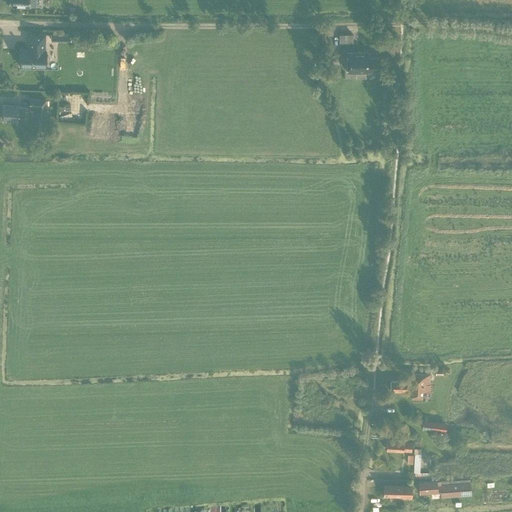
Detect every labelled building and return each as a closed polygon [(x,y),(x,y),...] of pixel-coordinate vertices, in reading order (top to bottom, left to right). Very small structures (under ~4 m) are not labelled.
[(46,56),(46,50),(44,50),(45,34),(29,34),(28,49),(21,49),(20,67),(45,67),(45,62),(48,62),(48,56),(46,56)] [(345,50),(345,71),(353,71),(353,76),(362,76),(362,71),(365,71),(365,70),(374,70),(374,56),(365,56),(365,50),(345,50)] [(46,100),(30,98),(29,106),(37,107),(37,115),(44,115),(46,100)] [(19,106),(3,104),(2,119),(18,120),(18,117),(24,117),(25,106),(19,106)] [(430,391),(430,373),(412,373),(412,382),(409,382),(409,381),(389,381),(389,392),(409,392),(409,391),(412,391),(412,399),(422,399),(422,391),(430,391)] [(447,423),(423,420),(421,428),(445,432),(447,423)] [(403,441),(403,440),(386,439),(386,449),(403,450),(411,451),(411,441),(403,441)] [(421,447),(414,447),(414,454),(413,472),(414,472),(414,478),(433,479),(433,473),(420,472),(421,447)] [(471,492),(470,482),(437,485),(436,481),(418,482),(419,493),(440,491),(440,495),(471,492)] [(412,498),(412,486),(400,486),(383,485),(383,495),(400,495),(400,498),(412,498)]
